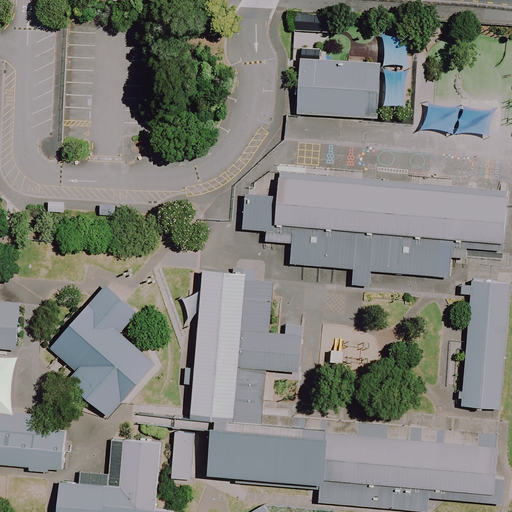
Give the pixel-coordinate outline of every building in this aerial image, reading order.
[(381,59),(302,54),(298,112),(378,116),(381,59)] [(279,194),(246,192),(244,227),(286,230),(284,260),(345,263),(344,271),(429,276),(431,246),(503,251),(507,184),(281,170),(279,194)] [(272,272),(203,268),(193,417),(262,422),(266,369),(299,372),(302,335),(268,333),(272,272)] [(503,406),(510,281),(470,278),(462,403),(503,406)] [(66,379),(109,417),(159,359),(124,328),(139,311),(103,279),(50,339),(79,364),(66,379)] [(0,460),(65,466),(69,420),(0,414),(0,345),(20,347),(24,295),(0,292),(0,460)] [(498,443),(209,424),(206,471),(323,479),(321,504),(429,511),(430,500),(493,505),(498,443)] [(195,433),(175,431),(172,476),(192,478),(195,433)] [(173,511),(173,507),(156,505),(161,442),(124,439),(120,486),(60,481),(57,511),(173,511)] [(268,511),(263,503),(247,511),(268,511)]
